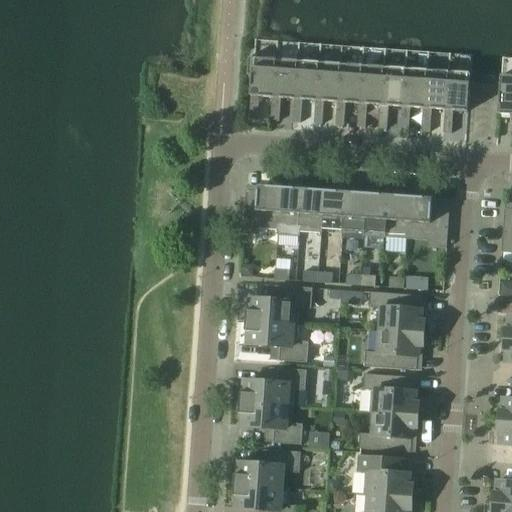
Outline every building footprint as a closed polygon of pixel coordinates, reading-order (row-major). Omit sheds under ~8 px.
[(273,99),(276,60),(249,58),(247,76),(252,77),(249,120),(257,121),(259,98),(272,99),(273,99)] [(295,100),(297,62),(276,60),(273,99),(272,99),(270,122),(279,122),(281,99),(294,100),(295,100)] [(316,102),(319,63),(297,62),(295,100),(294,100),(292,123),(300,124),(302,101),(315,102),(316,102)] [(338,104),(340,65),(319,63),(316,102),(315,102),(314,125),(322,126),(324,103),(337,103),(338,104)] [(359,105),(362,66),(340,65),(338,104),(337,103),(335,127),(344,127),(345,104),(358,105),(359,105)] [(381,107),(384,68),(362,66),(359,105),(358,105),(357,128),(365,129),(367,106),(380,107),(381,107)] [(402,108),(405,69),(384,68),(381,107),(380,107),(378,130),(387,130),(388,107),(402,108)] [(424,110),(427,71),(405,69),(402,108),(400,131),(408,132),(410,109),(423,110),(424,110)] [(445,111),(448,72),(427,71),(424,110),(423,110),(421,133),(430,133),(431,110),(445,111)] [(468,113),(471,74),(448,72),(445,111),(443,134),(451,135),(453,112),(468,113)] [(511,77),(500,76),(498,115),(511,116),(511,124),(511,139),(511,77)] [(278,231),(281,189),(258,187),(258,192),(246,192),(243,235),(256,236),(257,230),(278,231)] [(299,233),(302,190),(281,189),(278,231),(279,231),(279,226),(299,228),(298,233),(299,233)] [(321,234),(324,192),(302,190),(299,233),(321,234)] [(343,231),(345,193),(324,192),(321,234),(322,234),(322,229),(343,231)] [(364,237),(367,195),(345,193),(343,231),(363,232),(363,237),(364,237)] [(385,239),(388,196),(367,195),(364,237),(385,239)] [(407,240),(410,198),(388,196),(385,239),(407,240)] [(410,198),(407,240),(428,242),(427,248),(446,250),(449,206),(432,205),(432,200),(410,198)] [(511,210),(504,210),(501,254),(511,254),(511,210)] [(275,270),(274,281),(288,282),(289,271),(275,270)] [(317,284),(318,273),(303,272),(303,283),(317,284)] [(318,273),(317,284),(331,285),(332,274),(318,273)] [(360,287),(361,276),(346,275),(346,286),(360,287)] [(361,276),(360,287),(375,288),(375,277),(361,276)] [(403,290),(404,280),(390,278),(389,289),(403,290)] [(246,322),(298,326),(299,309),(311,310),(312,290),(284,287),(283,301),(250,299),(249,312),(247,312),(246,322)] [(380,332),(424,335),(425,322),(421,322),(422,311),(420,311),(421,297),(370,293),(368,308),(381,309),(380,332)] [(297,343),(298,326),(246,322),(245,332),(248,333),(247,345),(280,348),(279,362),(307,364),(309,343),(297,343)] [(423,347),(424,335),(380,332),(378,354),(365,353),(364,368),(416,371),(417,358),(418,358),(419,347),(423,347)] [(324,358),(324,367),(334,367),(335,358),(324,358)] [(240,404),(293,408),(294,391),(305,392),(307,372),(278,370),(277,384),(244,381),(243,394),(241,394),(240,404)] [(325,371),(324,383),(333,383),(333,372),(325,371)] [(336,374),(336,382),(349,383),(349,374),(336,374)] [(369,413),(418,417),(419,404),(415,404),(416,393),(415,393),(416,379),(364,375),(363,390),(371,391),(369,413)] [(323,397),(322,409),(331,409),(331,398),(323,397)] [(499,423),(511,423),(511,400),(503,400),(502,412),(500,412),(499,423)] [(291,425),(293,408),(240,404),(239,415),(242,415),(241,427),(274,430),(273,444),(301,446),(303,425),(291,425)] [(417,429),(418,417),(369,413),(369,414),(374,414),(372,436),(359,435),(358,450),(410,453),(411,440),(412,440),(413,429),(417,429)] [(334,414),(333,426),(343,427),(343,414),(334,414)] [(511,423),(499,423),(498,433),(501,433),(500,446),(511,446),(511,423)] [(234,486),(282,489),(283,473),(299,474),(301,454),(272,451),(271,465),(238,463),(237,476),(235,476),(234,486)] [(363,495),(412,499),(413,486),(409,486),(410,475),(409,475),(410,461),(358,457),(357,472),(365,473),(363,495)] [(328,480),(328,491),(336,492),(336,485),(332,480),(328,480)] [(493,505),(511,505),(511,482),(497,482),(496,494),(494,494),(493,505)] [(281,506),(282,489),(234,486),(234,496),(236,497),(235,509),(268,511),(296,511),(297,507),(281,506)] [(411,511),(412,499),(363,495),(363,496),(368,496),(366,511),(407,511),(411,511)]
